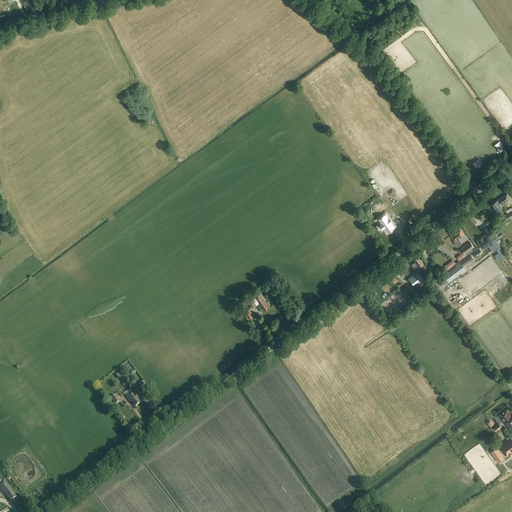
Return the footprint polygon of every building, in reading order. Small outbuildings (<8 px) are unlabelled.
[(494,145),(500,152),(505,148),(500,141),(494,145)] [(503,207),(501,205),(510,198),(507,193),(498,200),(497,200),(492,203),(497,211),(503,207)] [(380,199),(376,202),(381,210),(385,207),(380,199)] [(511,209),(507,213),(503,217),(507,222),(511,219),(511,217),(511,209)] [(384,227),(387,230),(394,225),(391,221),(392,221),(389,217),(388,217),(385,213),(378,218),(381,222),(379,223),(383,228),(384,227)] [(460,228),(451,235),(455,240),(454,242),(457,246),(462,243),(458,238),(464,234),(460,228)] [(491,249),(494,246),(498,244),(491,232),(488,234),(487,234),(487,233),(483,236),(477,241),(483,249),(488,245),(491,249)] [(462,248),(464,252),(456,257),(458,260),(472,250),(471,249),(474,247),(470,242),(462,248)] [(472,250),(458,260),(459,261),(460,262),(458,264),(458,265),(451,271),(455,276),(463,270),(462,269),(465,268),(464,266),(473,260),(469,254),(473,251),(472,250)] [(414,270),(416,273),(409,278),(415,287),(425,279),(419,272),(425,267),(424,264),(418,256),(413,259),(419,267),(414,270)] [(445,266),(447,269),(448,270),(456,264),(453,260),(445,266)] [(249,301),(253,306),(259,302),(265,310),(269,307),(271,305),(268,301),(267,302),(260,293),(255,296),(255,297),(252,299),(249,301)] [(245,313),(249,320),(254,316),(251,313),(250,314),(245,308),(241,311),(243,314),(245,313)] [(141,403),(139,400),(142,397),(138,392),(135,394),(133,392),(126,397),(130,402),(131,401),(136,407),(141,403)] [(120,401),(115,395),(111,398),(116,405),(120,401)] [(511,433),(511,415),(511,416),(507,409),(506,409),(503,411),(504,411),(502,412),(501,412),(500,413),(500,414),(499,414),(505,421),(504,422),(511,433)] [(511,452),(511,439),(511,438),(499,446),(507,456),(511,452)] [(498,462),(504,458),(497,448),(491,452),(498,462)] [(11,501),(16,496),(4,480),(0,483),(0,489),(3,492),(4,491),(11,501)]
